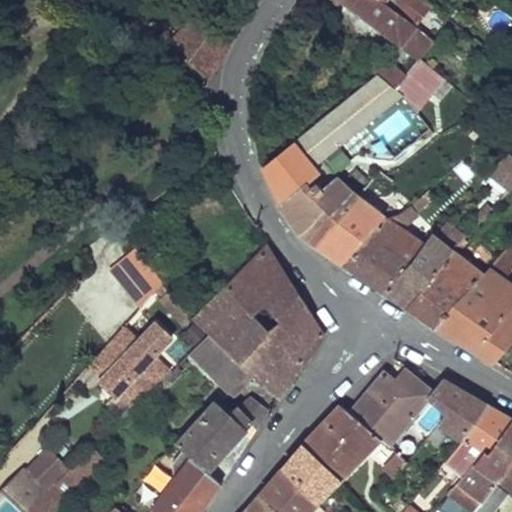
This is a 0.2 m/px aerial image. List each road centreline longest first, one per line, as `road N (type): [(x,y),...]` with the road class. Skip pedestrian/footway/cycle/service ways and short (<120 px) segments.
road 1 (residential): [(276,0),(233,84),(241,145),(262,203),(290,246),(371,320)]
road 2 (residential): [(371,320),(220,511)]
road 3 (residential): [(371,320),(511,402)]
